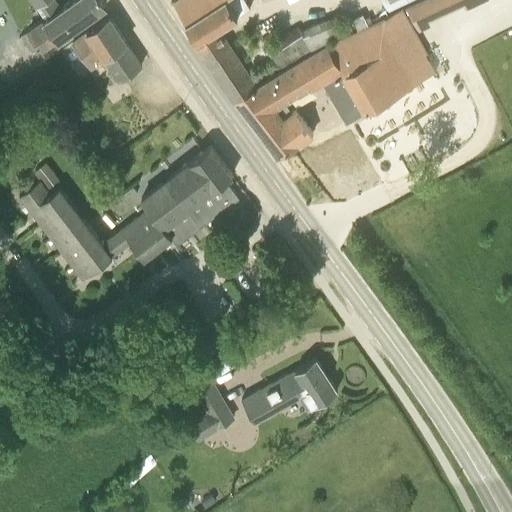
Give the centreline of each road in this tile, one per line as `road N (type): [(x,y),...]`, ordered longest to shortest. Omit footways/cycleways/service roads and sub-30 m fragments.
road 1 (secondary): [(502,511),(433,399),(146,0)]
road 2 (unknown): [(271,176),(449,84),(473,22),(505,0)]
